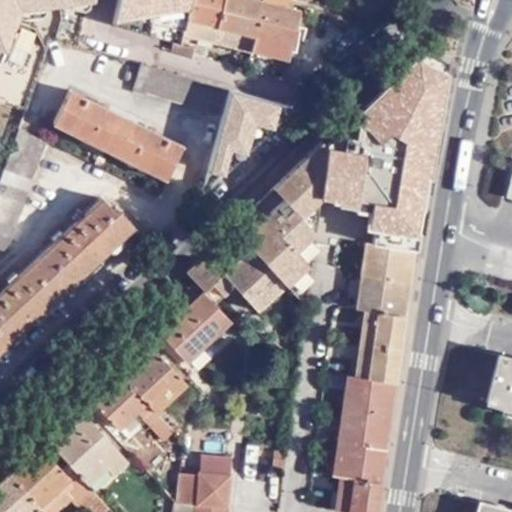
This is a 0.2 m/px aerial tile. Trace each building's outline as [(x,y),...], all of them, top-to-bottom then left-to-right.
[(0,0),(0,99),(26,108),(37,64),(47,34),(79,43),(84,10),(90,11),(91,0),(0,0)] [(116,0),(114,15),(112,23),(171,39),(181,41),(183,33),(187,16),(190,0),(116,0)] [(195,0),(191,17),(218,23),(223,0),(195,0)] [(218,27),(255,36),(263,1),(261,1),(258,0),(223,0),(218,23),(218,27)] [(292,45),(300,10),(289,7),(290,0),(261,0),(261,1),(263,1),(255,36),(292,45)] [(300,10),(302,1),(297,0),(290,0),(289,7),(300,10)] [(187,16),(183,33),(214,41),(218,27),(218,23),(191,17),(187,16)] [(214,41),(252,50),(255,36),(218,27),(214,41)] [(289,58),(292,45),(255,36),(252,50),(289,58)] [(174,42),(173,49),(193,55),(194,53),(195,47),(174,42)] [(193,55),(173,49),(172,54),(192,59),(193,55)] [(359,113),(415,125),(416,128),(434,132),(445,67),(421,54),(359,113)] [(229,88),(142,62),(134,91),(146,94),(147,91),(224,113),(229,88)] [(291,106),(229,88),(224,113),(208,186),(226,169),(231,144),(247,149),(291,106)] [(53,121),(71,129),(73,124),(152,162),(150,169),(167,177),(183,144),(70,89),(53,121)] [(377,243),(414,249),(434,132),(416,128),(415,125),(359,113),(327,142),(315,242),(334,245),(340,238),(368,241),(377,243)] [(73,124),(71,129),(150,169),(152,162),(73,124)] [(0,246),(6,249),(48,141),(19,126),(0,179),(0,246)] [(327,142),(321,140),(269,189),(280,202),(243,238),(251,247),(285,285),(313,260),(315,242),(321,195),(327,142)] [(247,149),(231,144),(226,169),(247,149)] [(0,349),(135,224),(116,204),(114,207),(103,195),(0,291),(0,349)] [(374,261),(377,243),(368,241),(365,260),(374,261)] [(378,511),(396,385),(414,249),(377,243),(374,261),(372,277),(362,277),(357,307),(365,309),(372,310),(369,328),(367,344),(365,362),(363,377),(356,376),(343,478),(347,479),(342,510),(352,511),(378,511)] [(216,265),(198,259),(187,270),(206,291),(209,294),(228,277),(257,310),(285,285),(251,247),(224,273),(216,265)] [(372,277),(374,261),(365,260),(362,277),(372,277)] [(209,294),(206,291),(163,333),(187,358),(202,343),(206,346),(233,321),(209,294)] [(372,310),(365,309),(362,327),(369,328),(372,310)] [(283,318),(302,340),(304,324),(293,311),(283,318)] [(369,328),(362,327),(360,344),(367,344),(369,328)] [(358,361),(365,362),(367,344),(360,344),(358,361)] [(153,346),(123,375),(146,400),(153,408),(156,411),(187,382),(153,346)] [(511,354),(506,353),(493,399),(511,403),(511,354)] [(358,361),(356,376),(363,377),(365,362),(358,361)] [(146,400),(123,375),(95,402),(117,427),(146,400)] [(342,477),(343,478),(356,376),(348,376),(333,476),(342,477)] [(170,425),(156,411),(153,408),(145,416),(164,437),(168,433),(177,441),(180,436),(178,435),(170,425)] [(84,412),(51,440),(82,474),(89,481),(105,464),(113,473),(128,460),(84,412)] [(173,422),(170,425),(178,435),(182,431),(173,422)] [(41,444),(11,472),(39,504),(47,511),(51,511),(71,495),(61,484),(70,475),(41,444)] [(276,463),(285,464),(287,451),(277,451),(276,463)] [(105,464),(89,481),(91,484),(96,489),(113,473),(105,464)] [(227,511),(229,505),(235,472),(200,469),(199,472),(179,471),(176,498),(173,511),(227,511)] [(0,482),(0,511),(31,511),(39,504),(11,472),(0,482)] [(82,474),(75,481),(72,485),(76,490),(79,493),(91,484),(89,481),(82,474)] [(75,481),(70,475),(61,484),(71,495),(76,490),(72,485),(75,481)] [(329,509),(342,510),(347,479),(343,478),(342,477),(339,492),(332,491),(329,509)] [(91,484),(79,493),(93,508),(95,508),(98,511),(101,510),(107,502),(96,489),(91,484)] [(161,511),(173,511),(176,498),(166,487),(161,511)] [(511,511),(511,503),(484,496),(479,511),(511,511)] [(102,511),(116,511),(107,502),(101,510),(102,511)]
